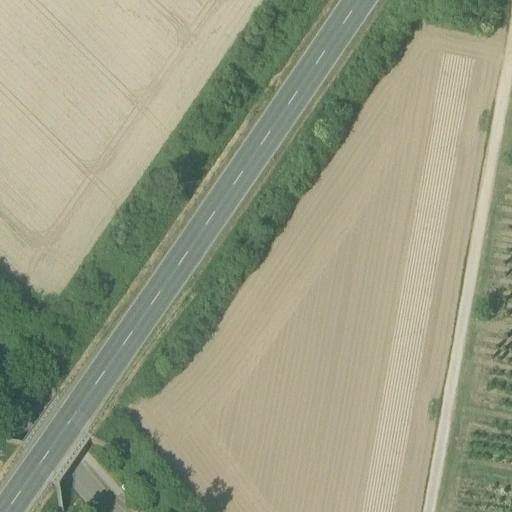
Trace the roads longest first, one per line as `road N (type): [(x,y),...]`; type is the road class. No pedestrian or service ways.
road 1 (primary): [(358,0),(5,511)]
road 2 (track): [(511,24),(425,511)]
road 3 (unclassified): [(0,383),(113,511)]
